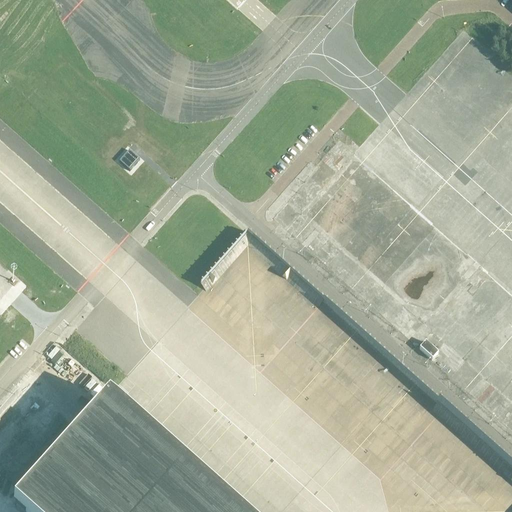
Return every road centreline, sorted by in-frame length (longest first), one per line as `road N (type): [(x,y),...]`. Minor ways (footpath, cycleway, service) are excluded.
road 1 (unclassified): [(194,172),(511,454)]
road 2 (unclassified): [(194,172),(0,391)]
road 3 (unclassified): [(348,0),(194,172)]
